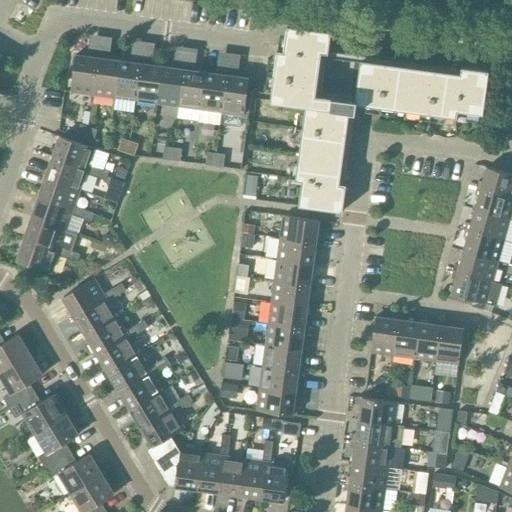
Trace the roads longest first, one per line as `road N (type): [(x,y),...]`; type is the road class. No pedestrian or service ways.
road 1 (residential): [(316,511),(369,136),(507,158),(511,137)]
road 2 (residential): [(41,54),(60,13),(511,63)]
road 3 (residential): [(165,511),(153,508),(34,309),(0,281)]
road 4 (residential): [(0,206),(30,118),(41,54)]
